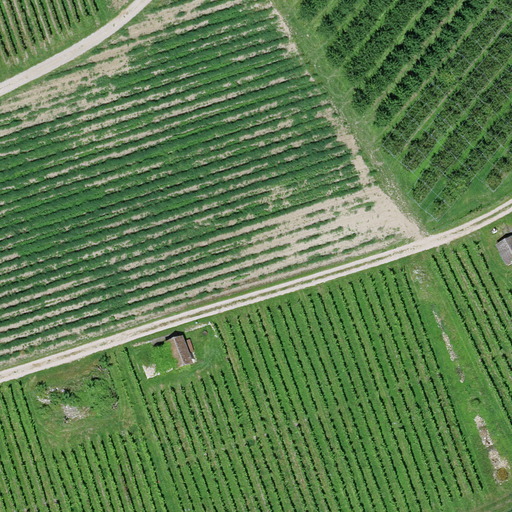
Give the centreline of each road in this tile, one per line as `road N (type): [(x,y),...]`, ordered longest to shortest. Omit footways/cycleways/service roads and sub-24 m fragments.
road 1 (track): [(0,377),(466,226),(511,203)]
road 2 (track): [(0,89),(110,28),(138,0)]
